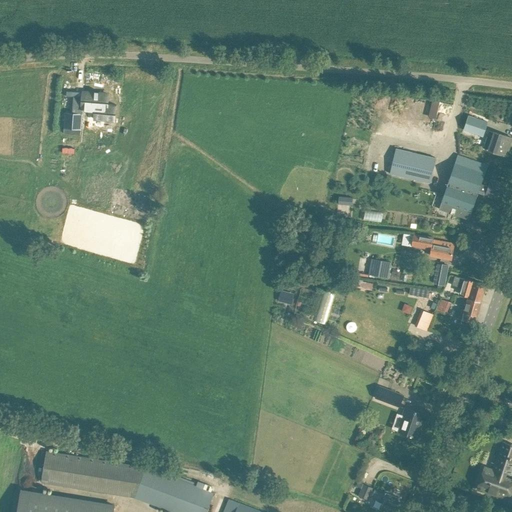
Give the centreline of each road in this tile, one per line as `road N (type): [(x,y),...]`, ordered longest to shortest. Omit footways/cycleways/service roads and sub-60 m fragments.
road 1 (unclassified): [(0,61),(137,58),(511,86)]
road 2 (unclassified): [(411,511),(432,476),(511,248)]
